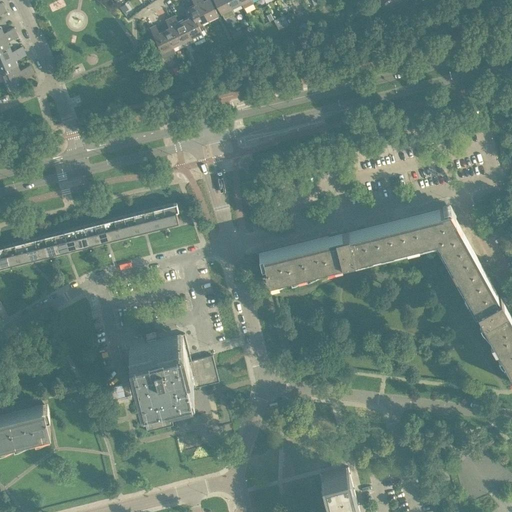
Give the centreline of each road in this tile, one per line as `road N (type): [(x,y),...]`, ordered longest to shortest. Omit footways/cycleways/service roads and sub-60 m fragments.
road 1 (residential): [(511,284),(460,190),(230,244)]
road 2 (tertiary): [(511,46),(202,125)]
road 3 (tertiary): [(213,139),(511,65)]
road 4 (residential): [(0,333),(97,279),(230,244)]
road 5 (residential): [(264,384),(230,244)]
road 6 (residential): [(101,511),(235,478)]
road 7 (residential): [(264,384),(391,404)]
road 8 (tertiary): [(202,125),(77,154)]
road 9 (tertiary): [(81,171),(199,142)]
road 10 (residential): [(391,404),(511,416)]
